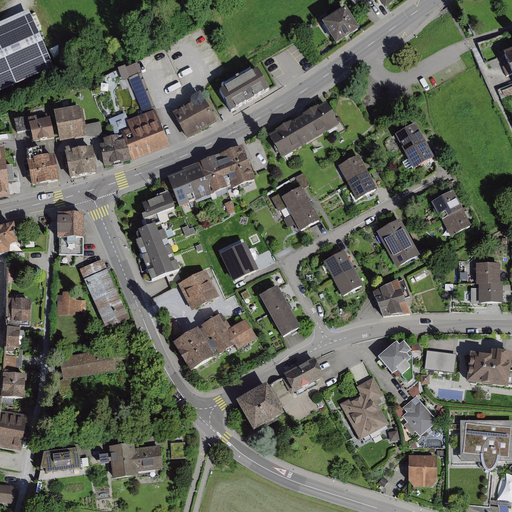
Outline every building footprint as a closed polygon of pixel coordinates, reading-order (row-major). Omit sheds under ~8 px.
[(377,0),(385,11),(400,0),(377,0)] [(323,26),(336,47),(360,32),(346,11),(323,26)] [(29,13),(0,25),(0,94),(55,70),(29,13)] [(157,112),(138,65),(127,69),(126,67),(118,70),(123,82),(129,80),(144,117),(155,113),(157,112)] [(242,81),(219,95),(233,117),(272,93),(256,68),(240,78),(242,81)] [(511,84),(499,91),(503,100),(511,95),(511,84)] [(191,107),(175,116),(188,141),(216,126),(201,97),(189,104),(191,107)] [(327,107),(271,138),(283,159),(339,129),(327,107)] [(82,110),(57,113),(62,143),(86,139),(82,110)] [(132,162),(169,147),(155,113),(144,117),(127,124),(130,131),(121,135),(123,139),(132,162)] [(30,120),(23,122),(27,140),(34,139),(30,120)] [(52,120),(32,124),(36,144),(56,140),(52,120)] [(396,138),(405,155),(426,144),(416,127),(396,138)] [(104,168),(132,162),(123,139),(104,143),(105,147),(100,148),(104,168)] [(405,155),(414,172),(435,160),(426,144),(405,155)] [(232,192),(256,182),(242,148),(218,158),(231,189),(232,192)] [(95,149),(68,152),(71,178),(97,176),(95,149)] [(4,152),(0,152),(0,201),(10,200),(4,152)] [(57,158),(30,161),(33,186),(59,184),(57,158)] [(231,189),(218,158),(198,166),(211,197),(231,189)] [(339,169),(348,186),(368,175),(359,158),(339,169)] [(211,197),(198,166),(183,172),(183,173),(195,202),(196,204),(211,197)] [(195,202),(183,173),(168,180),(180,209),(195,202)] [(348,186),(357,203),(378,192),(368,175),(348,186)] [(304,189),(286,198),(295,218),(288,221),(292,229),(297,226),(301,235),(321,225),(304,189)] [(463,212),(453,194),(432,206),(439,219),(440,218),(443,222),(463,212)] [(170,196),(144,206),(149,220),(176,211),(170,196)] [(281,214),(289,212),(284,196),(276,199),(281,214)] [(232,202),(225,205),(229,216),(237,213),(232,202)] [(472,229),(463,212),(443,222),(452,240),(472,229)] [(84,217),(57,216),(57,241),(59,241),(59,256),(81,256),(81,243),(84,243),(84,217)] [(379,235),(389,252),(409,241),(400,224),(379,235)] [(168,242),(161,226),(137,236),(140,243),(137,244),(140,253),(168,242)] [(183,229),(186,238),(196,235),(194,229),(190,231),(188,227),(183,229)] [(16,229),(0,232),(0,260),(11,258),(10,249),(18,249),(16,229)] [(389,252),(398,269),(418,258),(409,241),(389,252)] [(174,258),(168,242),(140,253),(147,268),(174,258)] [(221,258),(234,285),(259,273),(246,246),(221,258)] [(362,287),(344,255),(325,266),(343,298),(362,287)] [(147,268),(153,284),(180,273),(174,258),(147,268)] [(104,262),(83,272),(109,333),(130,323),(104,262)] [(504,267),(479,266),(478,290),(482,290),(481,304),(505,305),(505,289),(503,289),(504,267)] [(181,287),(194,313),(219,300),(205,275),(181,287)] [(400,283),(378,295),(387,319),(411,317),(400,283)] [(260,299),(283,341),(301,331),(278,289),(260,299)] [(65,298),(59,298),(60,319),(76,318),(76,315),(88,315),(88,302),(79,302),(78,294),(65,294),(65,298)] [(32,302),(10,302),(10,326),(32,326),(32,302)] [(222,318),(177,344),(193,372),(234,348),(238,354),(257,342),(246,323),(230,332),(222,318)] [(21,331),(7,331),(6,354),(20,355),(21,331)] [(397,345),(378,361),(393,378),(412,361),(408,357),(412,353),(405,344),(400,348),(397,345)] [(429,347),(429,371),(446,371),(445,347),(429,347)] [(59,361),(63,383),(117,373),(113,351),(59,361)] [(467,387),(509,392),(511,365),(511,356),(494,354),(493,359),(471,356),(467,387)] [(19,360),(8,359),(7,368),(19,369),(19,360)] [(317,385),(325,380),(314,361),(284,377),(285,379),(283,380),(291,396),(294,394),(295,397),(296,396),(298,399),(319,388),(317,385)] [(28,378),(4,376),(3,401),(27,402),(28,378)] [(341,406),(361,443),(389,428),(376,403),(384,398),(374,379),(357,389),(361,395),(341,406)] [(236,405),(254,436),(285,418),(267,388),(236,405)] [(440,425),(418,400),(406,411),(411,416),(406,420),(423,439),(440,425)] [(26,420),(3,417),(0,439),(0,450),(21,454),(26,420)] [(511,423),(461,424),(461,465),(482,465),(483,469),(484,472),(486,474),(488,475),(489,476),(490,476),(491,476),(493,475),(494,474),(497,472),(498,469),(499,465),(511,465),(511,423)] [(389,434),(391,443),(400,441),(398,432),(389,434)] [(140,444),(112,447),(116,482),(140,479),(139,476),(164,473),(161,447),(141,450),(140,444)] [(187,446),(174,446),(174,460),(187,460),(187,446)] [(80,452),(46,456),(44,472),(48,471),(48,475),(81,471),(80,452)] [(113,456),(102,456),(103,464),(113,464),(113,456)] [(439,459),(411,459),(410,484),(418,491),(434,491),(441,486),(439,459)] [(511,511),(511,476),(501,476),(500,511),(511,511)] [(16,490),(0,488),(0,502),(14,504),(16,490)]
